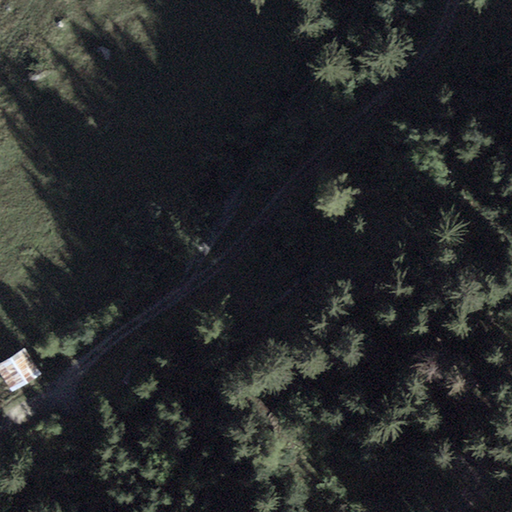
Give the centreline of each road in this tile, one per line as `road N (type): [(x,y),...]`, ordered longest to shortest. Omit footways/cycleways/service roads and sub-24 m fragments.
road 1 (track): [(453,0),(429,54),(291,181),(248,234),(0,427)]
road 2 (track): [(363,0),(195,259),(192,282)]
